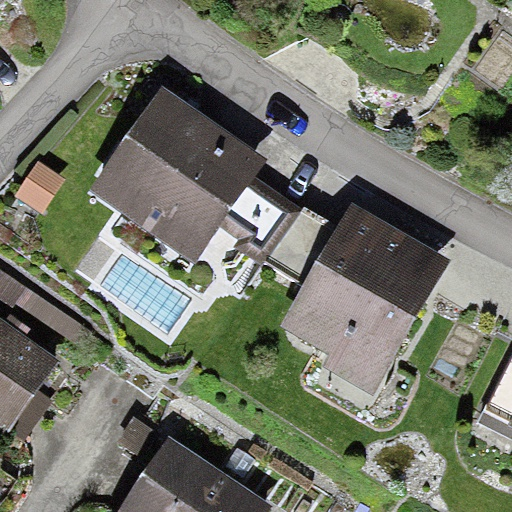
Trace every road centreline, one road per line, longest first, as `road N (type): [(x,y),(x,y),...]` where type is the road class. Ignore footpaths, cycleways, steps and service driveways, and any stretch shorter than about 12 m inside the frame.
road 1 (residential): [(511,247),(128,1)]
road 2 (residential): [(0,146),(128,1)]
